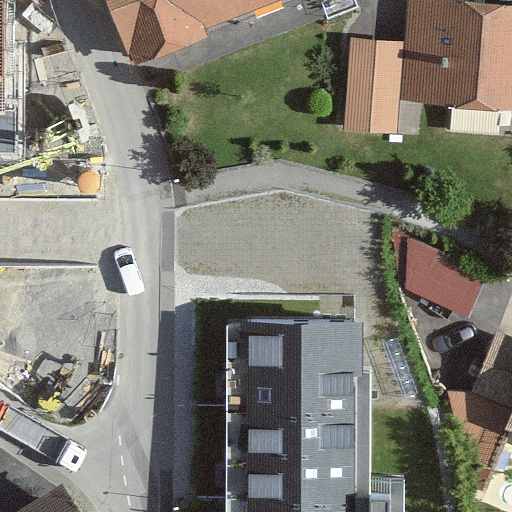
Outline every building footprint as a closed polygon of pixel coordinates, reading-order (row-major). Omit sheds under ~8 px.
[(0,0),(0,148),(10,149),(11,0),(0,0)] [(98,0),(125,63),(280,0),(98,0)] [(511,108),(511,5),(431,0),(404,0),(397,100),(511,108)] [(384,135),(393,43),(343,39),(335,130),(384,135)] [(407,282),(471,309),(484,278),(420,252),(407,282)] [(357,511),(355,318),(247,320),(249,511),(357,511)] [(511,341),(500,337),(477,397),(511,410),(511,419),(507,433),(511,434),(511,341)] [(64,511),(47,486),(6,511),(64,511)]
